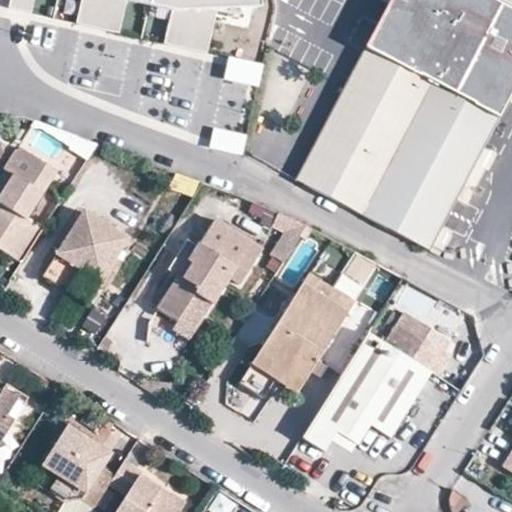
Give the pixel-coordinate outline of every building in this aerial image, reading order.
[(261,7),(259,0),(10,0),(8,13),(32,16),(34,0),(80,0),(76,24),(119,33),(127,3),(172,10),(164,43),(207,53),(217,12),(241,17),(243,9),(261,7)] [(429,252),(511,94),(511,13),(485,0),(392,0),(296,183),(429,252)] [(260,89),(265,68),(230,61),(226,82),(260,89)] [(47,229),(29,217),(59,171),(25,148),(17,150),(6,167),(10,170),(0,183),(0,248),(24,264),(47,229)] [(51,271),(93,298),(135,235),(92,208),(51,271)] [(189,310),(205,320),(229,283),(239,289),(263,254),(215,225),(212,229),(184,271),(157,314),(177,326),(189,310)] [(499,285),(511,288),(511,252),(509,251),(499,285)] [(294,361),(306,368),(355,289),(314,263),(308,272),(275,325),(241,378),(265,393),(277,373),(284,378),(294,361)] [(194,337),(205,320),(189,310),(177,326),(194,337)] [(372,330),(303,437),(325,451),(339,431),(359,444),(372,424),(391,436),(434,370),(441,374),(455,351),(448,347),(451,342),(406,314),(389,341),(372,330)] [(295,385),(306,368),(294,361),(284,378),(295,385)] [(0,394),(0,442),(1,444),(17,417),(8,411),(18,394),(6,386),(5,388),(1,395),(0,394)] [(74,421),(70,426),(95,443),(99,437),(74,421)] [(95,443),(70,426),(45,463),(90,493),(86,499),(97,506),(111,484),(117,476),(105,468),(113,455),(95,443)] [(171,501),(174,495),(143,475),(146,471),(127,459),(117,476),(111,484),(131,498),(121,511),(180,511),(182,509),(171,501)] [(176,493),(174,495),(171,501),(182,509),(188,501),(187,501),(177,493),(176,493)]
